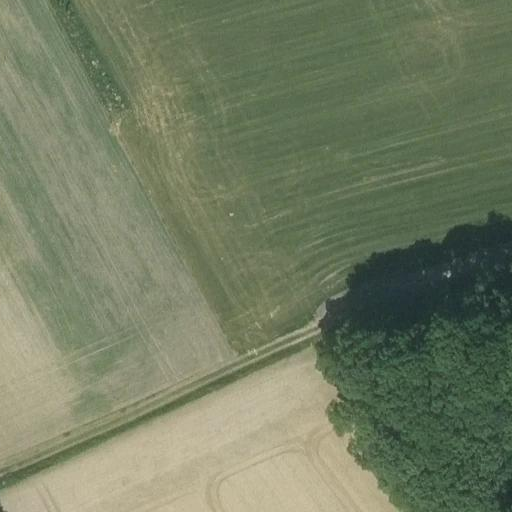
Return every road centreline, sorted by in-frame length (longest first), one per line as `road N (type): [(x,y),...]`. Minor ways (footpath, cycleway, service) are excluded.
road 1 (track): [(0,474),(327,316),(434,270),(511,251)]
road 2 (track): [(159,0),(327,316)]
